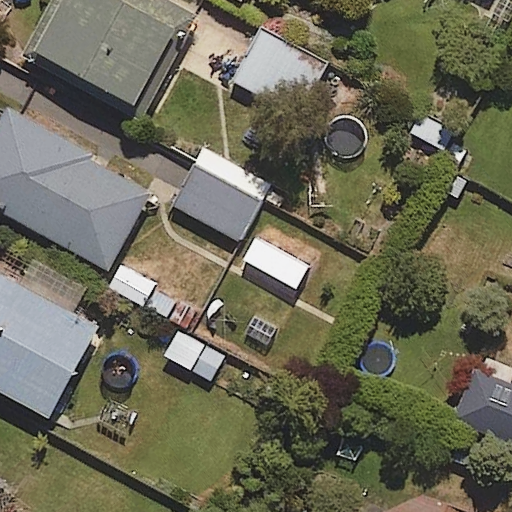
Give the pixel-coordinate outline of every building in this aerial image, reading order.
[(132,110),(183,13),(158,0),(54,0),(26,54),(132,110)] [(301,120),(330,62),(264,28),(235,86),(301,120)] [(0,121),(0,206),(110,268),(151,195),(91,161),(95,155),(9,106),(0,121)] [(446,153),(457,131),(419,112),(408,134),(446,153)] [(239,243),(271,182),(206,148),(174,209),(239,243)] [(73,312),(87,287),(8,244),(0,259),(0,390),(49,417),(98,326),(73,312)] [(212,379),(226,354),(180,330),(167,356),(212,379)] [(511,380),(477,367),(455,420),(511,443),(511,380)]
